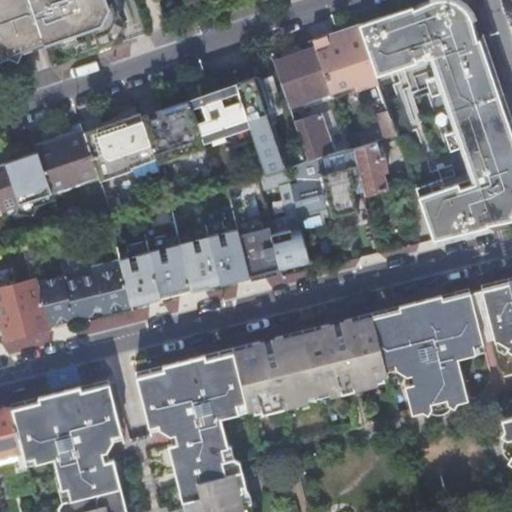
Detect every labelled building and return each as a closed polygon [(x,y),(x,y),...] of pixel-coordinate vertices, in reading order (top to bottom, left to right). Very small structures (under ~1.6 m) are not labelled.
[(20,51),(42,43),(27,0),(0,0),(0,58),(7,56),(16,60),(20,51)] [(27,0),(42,43),(65,36),(71,53),(114,39),(122,23),(113,0),(27,0)] [(432,0),(395,11),(395,12),(413,63),(427,57),(434,76),(439,92),(448,118),(500,103),(469,14),(469,13),(468,12),(465,9),(464,9),(460,5),(458,4),(456,3),(454,2),(453,2),(452,1),(450,0),(449,0),(432,0)] [(378,17),(358,24),(375,75),(401,67),(413,63),(395,12),(395,11),(378,17)] [(326,35),(312,40),(315,46),(326,78),(329,88),(334,104),(360,95),(372,128),(358,133),(363,144),(366,143),(375,140),(378,139),(394,134),(395,134),(378,83),(375,75),(358,24),(341,30),(326,35)] [(315,46),(273,61),(288,103),(329,88),(326,78),(315,46)] [(439,92),(434,76),(424,79),(430,95),(439,92)] [(190,103),(198,129),(223,120),(227,130),(250,122),(248,118),(237,87),(190,103)] [(414,188),(431,239),(432,239),(432,240),(455,234),(464,232),(475,229),(511,220),(511,219),(511,138),(500,103),(448,118),(458,147),(464,163),(469,178),(471,184),(464,186),(463,181),(443,188),(440,179),(414,188)] [(127,168),(156,158),(147,133),(139,111),(111,122),(127,168)] [(268,111),(248,118),(250,122),(267,172),(280,168),(286,166),(287,166),(305,161),(300,148),(283,154),(268,111)] [(321,113),(294,121),(308,160),(314,158),(323,155),(334,152),(321,113)] [(111,122),(83,131),(90,152),(98,175),(99,178),(127,168),(111,122)] [(34,151),(0,163),(0,209),(1,209),(2,213),(53,194),(52,192),(98,175),(90,152),(83,131),(33,149),(34,151)] [(363,144),(353,147),(357,164),(362,184),(364,194),(365,194),(386,186),(375,140),(366,143),(363,144)] [(350,148),(334,152),(323,155),(327,170),(321,171),(322,177),(319,178),(327,209),(330,208),(332,215),(359,208),(353,186),(350,187),(345,167),(357,164),(353,147),(351,147),(350,148)] [(464,163),(458,147),(449,150),(454,167),(464,163)] [(350,187),(353,186),(362,184),(357,164),(345,167),(350,187)] [(280,168),(267,172),(257,174),(260,188),(289,180),(288,174),(286,166),(280,168)] [(297,214),(298,216),(327,209),(319,178),(291,185),(297,214)] [(297,214),(268,221),(272,234),(280,268),(308,260),(300,227),(301,226),(298,216),(297,214)] [(228,234),(227,229),(224,218),(188,227),(191,238),(193,238),(194,243),(202,241),(201,236),(210,234),(219,232),(220,236),(228,234)] [(355,228),(363,256),(379,252),(372,223),(355,228)] [(250,275),(240,234),(238,227),(227,229),(228,234),(220,236),(219,232),(210,234),(201,236),(202,241),(194,243),(193,238),(191,238),(169,244),(166,244),(167,250),(160,252),(159,247),(136,253),(137,259),(129,261),(128,256),(119,258),(131,305),(250,275)] [(269,227),(240,234),(250,275),(279,268),(269,227)] [(166,244),(169,244),(166,232),(146,238),(146,239),(125,244),(128,256),(129,261),(137,259),(136,253),(159,247),(160,252),(167,250),(166,244)] [(131,305),(119,258),(91,265),(93,273),(65,280),(64,275),(38,281),(50,325),(75,319),(73,312),(79,310),(80,311),(82,314),(84,315),(85,315),(88,315),(90,314),(92,312),(93,309),(93,307),(101,305),(103,312),(131,305)] [(279,268),(250,275),(251,280),(280,273),(279,268)] [(38,281),(38,279),(33,280),(33,279),(0,287),(0,323),(3,322),(4,327),(6,337),(45,328),(45,327),(50,325),(38,281)] [(511,280),(508,282),(480,289),(493,338),(493,340),(496,340),(507,346),(505,349),(506,349),(511,352),(511,280)] [(475,290),(469,291),(481,341),(493,338),(480,289),(475,290)] [(469,291),(450,297),(465,356),(474,353),(472,344),(482,342),(481,341),(469,291)] [(399,309),(441,298),(440,294),(398,305),(399,309)] [(370,317),(385,376),(387,375),(386,371),(385,366),(394,364),(395,368),(406,375),(410,374),(412,383),(408,384),(403,385),(410,413),(421,410),(427,413),(428,411),(430,408),(447,404),(450,406),(453,407),(456,402),(467,399),(456,358),(465,356),(450,297),(441,298),(399,309),(386,312),(370,317)] [(73,312),(75,319),(88,316),(88,315),(85,315),(84,315),(82,314),(80,311),(79,310),(73,312)] [(382,377),(385,376),(370,317),(352,321),(350,317),(342,320),(340,323),(343,333),(345,332),(350,352),(337,355),(332,336),(335,335),(333,326),(328,323),(320,325),(321,329),(283,338),(281,335),(273,337),(271,341),(273,351),(276,350),(281,370),(268,373),(263,353),(266,353),(264,343),(259,340),(251,343),(252,347),(216,356),(198,360),(163,369),(135,376),(141,400),(147,426),(157,424),(158,428),(169,435),(173,434),(176,443),(171,444),(167,445),(174,473),(177,486),(181,502),(194,498),(195,503),(197,511),(251,511),(249,511),(247,511),(245,507),(243,508),(239,492),(242,491),(240,486),(244,485),(241,470),(238,460),(237,461),(233,458),(224,459),(221,448),(227,446),(220,417),(238,413),(236,404),(244,402),(247,411),(252,409),(266,406),(269,405),(270,408),(271,411),(297,404),(296,401),(295,399),(304,396),(330,390),(338,387),(339,390),(340,393),(366,387),(365,384),(364,381),(368,380),(382,377)] [(343,333),(335,335),(332,336),(337,355),(350,352),(345,332),(343,333)] [(504,353),(506,349),(505,349),(507,346),(496,340),(493,340),(496,349),(497,349),(504,353)] [(472,344),(474,353),(484,351),(482,342),(472,344)] [(273,351),(266,353),(263,353),(268,373),(281,370),(276,350),(273,351)] [(163,369),(198,360),(197,356),(162,365),(163,369)] [(383,382),(382,377),(368,380),(369,386),(383,382)] [(11,408),(22,451),(24,459),(33,457),(35,462),(53,458),(60,488),(60,489),(67,487),(69,499),(61,501),(61,502),(58,506),(58,511),(125,511),(113,459),(108,460),(104,461),(102,452),(106,451),(112,440),(111,436),(121,433),(108,383),(80,390),(38,401),(11,408)] [(37,396),(38,401),(80,390),(79,386),(37,396)] [(331,396),(330,390),(304,396),(306,402),(331,396)] [(238,413),(247,411),(244,402),(236,404),(238,413)] [(446,410),(450,406),(447,404),(430,408),(428,411),(432,413),(440,413),(446,410)] [(0,456),(22,451),(11,408),(11,406),(0,409),(0,456)] [(267,412),(266,406),(252,409),(253,415),(267,412)] [(511,416),(500,419),(503,430),(500,435),(502,437),(505,438),(510,456),(508,458),(507,461),(511,465),(511,416)] [(505,438),(502,437),(501,442),(501,448),(505,456),(508,458),(510,456),(505,438)] [(230,445),(227,446),(221,448),(224,459),(233,458),(230,445)] [(24,459),(26,465),(35,462),(33,457),(24,459)] [(245,489),(244,485),(240,486),(242,491),(239,492),(243,508),(245,507),(247,511),(249,511),(251,511),(250,508),(250,503),(250,498),(248,493),(245,489)] [(57,488),(61,501),(69,499),(67,487),(60,489),(60,488),(57,488)] [(183,511),(197,511),(195,503),(194,498),(181,502),(183,508),(183,511)]
